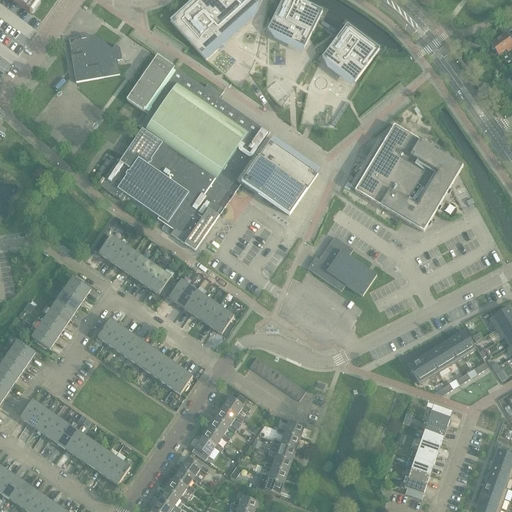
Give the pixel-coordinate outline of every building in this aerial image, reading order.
[(14,0),(13,1),(30,14),(40,0),(14,0)] [(205,62),(206,62),(223,46),(220,40),(257,6),(252,0),(194,0),(170,23),(205,62)] [(294,0),(282,0),(271,23),(267,32),(303,50),(322,13),(294,0)] [(511,21),(499,29),(502,34),(507,31),(508,33),(511,30),(511,21)] [(346,27),(324,56),(321,60),(354,84),(379,52),(346,27)] [(508,52),(511,48),(511,41),(511,42),(506,35),(491,45),(499,57),(507,51),(508,52)] [(71,57),(75,84),(102,80),(102,79),(119,77),(116,61),(121,61),(119,49),(115,46),(111,50),(92,36),(92,37),(68,41),(71,57)] [(127,152),(122,159),(120,162),(117,161),(111,170),(108,174),(103,181),(102,180),(99,185),(100,186),(99,187),(121,202),(122,202),(126,196),(128,198),(158,219),(157,221),(161,224),(164,226),(173,232),(171,236),(195,252),(218,218),(224,210),(219,207),(237,180),(264,142),(265,139),(268,135),(218,100),(221,96),(207,87),(204,91),(177,72),(173,69),(156,57),(126,102),(142,113),(146,116),(139,127),(138,129),(141,131),(127,152)] [(453,162),(449,159),(437,153),(433,150),(421,143),(416,140),(394,126),(383,144),(354,192),(402,220),(423,233),(427,227),(430,222),(435,214),(437,211),(439,206),(446,195),(449,190),(450,189),(459,175),(462,169),(463,168),(461,166),(456,164),(453,162)] [(264,142),(237,180),(241,183),(241,184),(288,217),(317,177),(269,144),(268,144),(268,145),(264,142)] [(115,218),(111,224),(116,228),(120,223),(121,222),(115,218)] [(98,255),(106,261),(118,243),(110,238),(98,255)] [(315,259),(307,270),(340,293),(345,286),(362,298),(376,276),(348,257),(352,251),(334,238),(318,261),(315,259)] [(118,243),(106,261),(113,266),(126,248),(118,243)] [(126,248),(113,266),(121,271),(133,253),(126,248)] [(133,253),(121,271),(128,276),(140,258),(133,253)] [(140,258),(128,276),(136,281),(148,263),(140,258)] [(148,263),(136,281),(143,286),(155,268),(148,263)] [(155,268),(143,286),(150,291),(163,273),(155,268)] [(163,273),(150,291),(158,296),(159,295),(164,298),(175,282),(163,273)] [(67,287),(84,299),(90,291),(72,279),(67,287)] [(168,300),(176,305),(188,287),(181,282),(168,300)] [(62,294),(79,307),(84,299),(67,287),(62,294)] [(188,287),(176,305),(184,310),(196,293),(188,287)] [(196,293),(184,310),(191,315),(203,298),(196,293)] [(57,302),(74,314),(79,307),(62,294),(57,302)] [(203,298),(191,315),(198,320),(210,303),(203,298)] [(51,309),(69,321),(74,314),(57,302),(51,309)] [(210,303),(198,320),(206,325),(218,308),(210,303)] [(218,308),(206,325),(213,330),(225,313),(218,308)] [(46,316),(64,329),(69,321),(51,309),(46,316)] [(495,331),(511,320),(511,315),(508,309),(502,313),(501,312),(496,315),(497,316),(489,321),(495,331)] [(225,313),(213,330),(221,336),(233,318),(225,313)] [(41,324),(59,336),(64,329),(46,316),(41,324)] [(503,340),(511,334),(511,320),(495,331),(501,341),(503,340)] [(97,338),(105,344),(117,326),(109,321),(97,338)] [(36,331),(54,343),(59,336),(41,324),(36,331)] [(117,326),(105,344),(112,349),(125,331),(117,326)] [(48,351),(54,343),(36,331),(31,339),(48,351)] [(125,331),(112,349),(120,354),(132,336),(125,331)] [(419,386),(475,351),(464,333),(460,335),(449,341),(449,342),(441,347),(441,346),(430,353),(431,353),(423,358),(423,357),(412,364),(408,367),(409,368),(419,386)] [(507,350),(511,346),(511,334),(503,340),(508,348),(506,349),(507,350)] [(132,336),(120,354),(127,359),(139,342),(132,336)] [(139,342),(127,359),(135,364),(147,347),(139,342)] [(11,350),(29,363),(34,355),(16,343),(11,350)] [(147,347),(135,364),(142,369),(154,352),(147,347)] [(6,358),(24,370),(29,363),(11,350),(6,358)] [(154,352),(142,369),(150,375),(162,357),(154,352)] [(162,357),(150,375),(157,380),(169,362),(162,357)] [(1,365),(19,377),(24,370),(6,358),(1,365)] [(260,363),(255,360),(249,369),(254,372),(260,363)] [(169,362),(157,380),(164,385),(177,367),(169,362)] [(265,366),(260,363),(254,372),(259,376),(265,366)] [(0,366),(0,375),(14,385),(19,377),(1,365),(0,366)] [(265,366),(259,376),(264,379),(270,370),(265,366)] [(177,367),(164,385),(172,390),(184,372),(177,367)] [(270,370),(264,379),(269,383),(275,373),(270,370)] [(184,372),(172,390),(180,395),(192,378),(184,372)] [(275,373),(269,383),(274,386),(280,377),(275,373)] [(0,386),(9,392),(14,385),(0,375),(0,386)] [(278,389),(285,380),(280,377),(274,386),(278,389)] [(285,380),(278,389),(283,393),(290,383),(285,380)] [(290,383),(283,393),(288,396),(295,387),(290,383)] [(0,396),(4,399),(9,392),(0,386),(0,396)] [(295,387),(288,396),(293,399),(300,390),(295,387)] [(300,390),(293,399),(298,403),(305,393),(300,390)] [(239,396),(236,400),(243,405),(246,400),(239,396)] [(171,398),(167,403),(171,407),(175,401),(171,398)] [(222,408),(242,422),(243,420),(237,416),(241,409),(248,413),(250,410),(244,406),(243,407),(229,398),(222,408)] [(20,419),(20,420),(27,425),(39,407),(32,402),(20,419)] [(39,407),(27,425),(35,430),(47,412),(39,407)] [(215,418),(235,432),(236,430),(230,426),(234,419),(241,424),(242,422),(222,408),(215,418)] [(47,412),(35,430),(42,435),(54,417),(47,412)] [(431,413),(427,423),(446,429),(449,420),(431,413)] [(405,414),(402,424),(408,426),(411,417),(406,415),(405,414)] [(54,417),(42,435),(50,440),(62,422),(54,417)] [(81,417),(77,423),(81,426),(82,425),(86,419),(81,417)] [(208,428),(228,442),(229,440),(223,436),(227,429),(234,434),(235,432),(215,418),(208,428)] [(86,419),(82,425),(87,428),(91,423),(87,420),(86,419)] [(62,422),(50,440),(57,445),(69,427),(62,422)] [(277,429),(276,432),(289,436),(299,439),(301,434),(303,428),(288,422),(284,432),(277,429)] [(427,423),(424,433),(442,439),(446,429),(427,423)] [(69,427),(57,445),(65,450),(77,433),(69,427)] [(201,438),(221,452),(222,451),(216,446),(220,439),(227,444),(228,442),(208,428),(201,438)] [(273,441),(272,443),(284,447),(295,451),(299,439),(289,436),(276,432),(276,433),(283,436),(280,443),(273,441)] [(77,433),(65,450),(72,455),(84,438),(77,433)] [(424,433),(420,442),(439,448),(442,439),(424,433)] [(84,438),(72,455),(79,460),(91,443),(84,438)] [(196,450),(193,455),(204,462),(208,458),(213,461),(218,453),(220,454),(221,452),(201,438),(194,449),(196,450)] [(420,442),(417,451),(436,458),(439,448),(420,442)] [(91,443),(79,460),(87,466),(99,448),(91,443)] [(269,452),(268,455),(280,459),(291,462),(295,451),(284,447),(272,443),(272,445),(279,447),(276,455),(269,452)] [(511,456),(508,455),(510,450),(501,447),(499,452),(498,451),(494,462),(511,468),(511,456)] [(99,448),(87,466),(94,471),(106,453),(99,448)] [(417,451),(414,461),(432,467),(436,458),(417,451)] [(106,453),(94,471),(102,476),(114,458),(106,453)] [(265,464),(264,466),(276,470),(287,474),(291,462),(280,459),(268,455),(267,456),(275,458),(272,466),(265,464)] [(114,458),(102,476),(109,481),(121,463),(114,458)] [(180,469),(200,483),(201,481),(195,477),(199,470),(206,475),(208,471),(202,467),(204,464),(199,460),(196,465),(187,459),(180,469)] [(414,461),(410,470),(429,477),(432,467),(414,461)] [(511,478),(511,468),(494,462),(490,472),(511,480),(511,478)] [(121,463),(109,481),(117,486),(129,469),(121,463)] [(260,475),(260,477),(283,485),(287,474),(276,470),(264,466),(263,467),(270,470),(268,477),(260,475)] [(236,468),(231,476),(235,479),(241,471),(236,468)] [(173,479),(193,493),(194,491),(188,487),(192,480),(199,485),(200,483),(180,469),(173,479)] [(410,470),(407,480),(425,486),(429,477),(410,470)] [(6,472),(0,480),(0,493),(1,495),(13,477),(6,472)] [(511,481),(511,480),(490,472),(486,483),(508,490),(506,489),(509,480),(511,481)] [(13,477),(1,495),(8,500),(21,482),(13,477)] [(260,477),(255,491),(262,493),(263,492),(271,495),(279,497),(283,485),(260,477)] [(166,489),(186,503),(187,501),(181,497),(185,490),(192,495),(193,493),(173,479),(166,489)] [(422,496),(425,486),(407,480),(403,490),(422,496)] [(21,482),(8,500),(16,505),(28,487),(21,482)] [(482,492),(504,500),(509,502),(511,494),(511,491),(508,490),(486,483),(483,492),(482,492)] [(28,487),(16,505),(23,510),(35,493),(28,487)] [(159,499),(177,511),(179,511),(180,511),(174,507),(178,501),(185,505),(186,503),(166,489),(159,499)] [(500,511),(504,500),(482,492),(478,502),(500,511)] [(35,493),(23,510),(26,511),(32,511),(43,498),(35,493)] [(43,498),(32,511),(43,511),(50,503),(43,498)] [(230,505),(230,507),(243,511),(253,511),(256,503),(241,498),(238,507),(230,505)] [(152,509),(155,511),(170,511),(171,511),(172,511),(177,511),(159,499),(152,509)] [(499,511),(500,511),(478,502),(478,503),(479,503),(475,511),(499,511)] [(50,503),(43,511),(54,511),(58,508),(50,503)]
